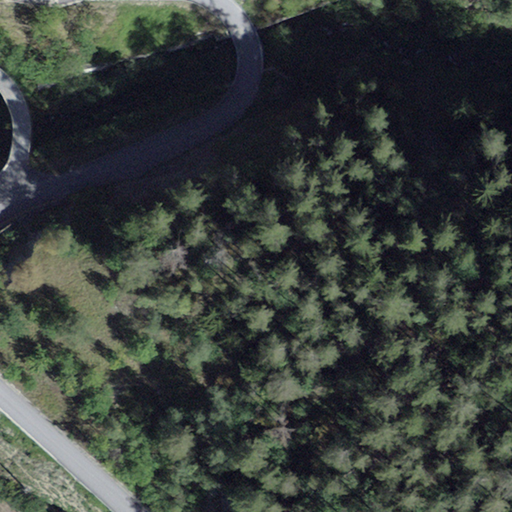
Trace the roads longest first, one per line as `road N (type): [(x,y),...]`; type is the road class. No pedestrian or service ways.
road 1 (unclassified): [(248,78),(232,107),(204,125),(0,203)]
road 2 (unclassified): [(0,392),(130,511)]
road 3 (residential): [(0,193),(22,129),(0,79)]
